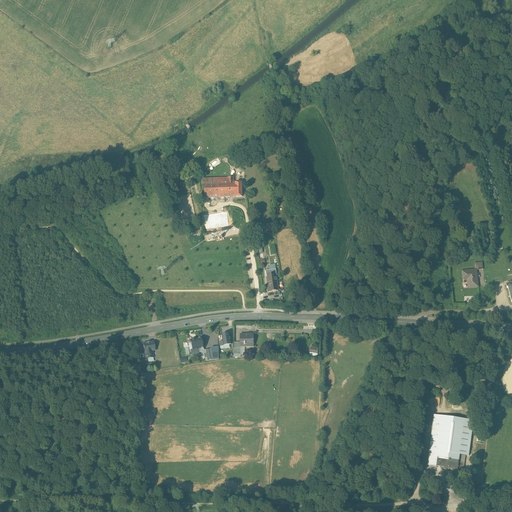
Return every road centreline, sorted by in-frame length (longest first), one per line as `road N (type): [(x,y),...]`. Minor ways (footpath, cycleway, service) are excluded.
road 1 (secondary): [(511,328),(258,315),(0,351)]
road 2 (track): [(333,312),(468,54),(511,87)]
road 3 (track): [(313,503),(0,499)]
road 4 (track): [(313,503),(324,312)]
road 5 (track): [(455,505),(313,503)]
